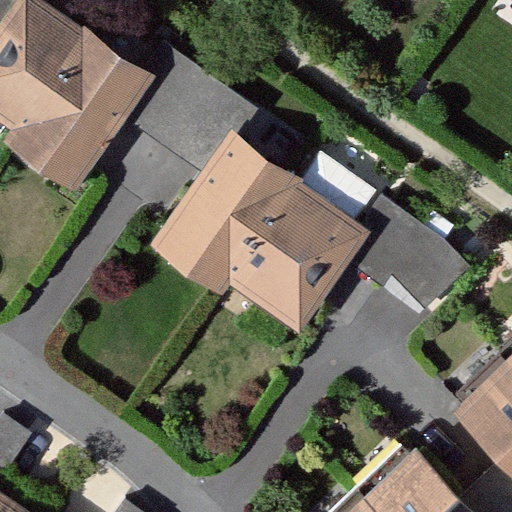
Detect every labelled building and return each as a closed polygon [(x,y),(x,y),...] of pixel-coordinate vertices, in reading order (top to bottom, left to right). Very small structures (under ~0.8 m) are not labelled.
[(150,72),(39,0),(0,0),(0,132),(77,183),(150,72)] [(370,233),(227,137),(155,243),(299,339),(370,233)] [(511,344),(451,404),(511,465),(511,344)] [(479,511),(413,446),(346,511),(479,511)] [(110,511),(151,511),(157,503),(124,485),(110,511)] [(34,511),(0,490),(0,511),(34,511)]
